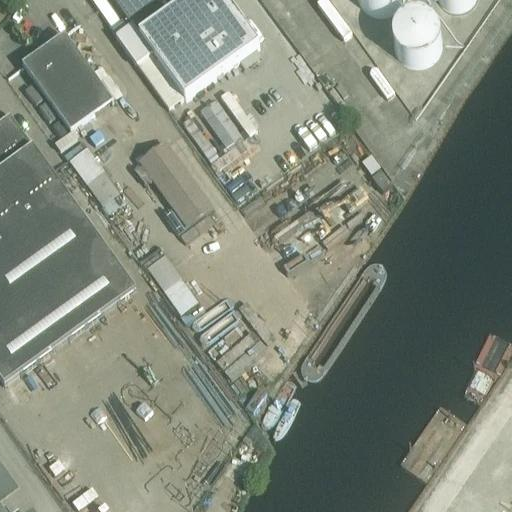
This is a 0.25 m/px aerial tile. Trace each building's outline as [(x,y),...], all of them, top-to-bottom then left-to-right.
[(154,60),(186,104),(260,51),(222,0),(110,0),(133,31),(116,43),(137,72),(154,60)] [(436,35),(408,26),(416,3),(413,0),(353,0),(353,1),(377,33),(373,45),(389,50),(409,77),(432,85),(446,74),(452,56),(436,35)] [(480,24),(481,0),(443,0),(443,22),(480,24)] [(23,69),(71,137),(113,107),(65,39),(23,69)] [(0,125),(0,245),(2,248),(0,249),(0,382),(5,389),(136,294),(10,119),(0,125)] [(140,168),(187,233),(213,214),(166,149),(140,168)] [(174,271),(158,281),(172,307),(189,297),(174,271)]
